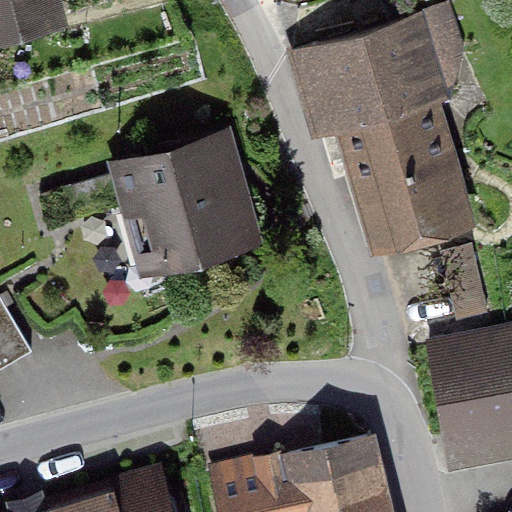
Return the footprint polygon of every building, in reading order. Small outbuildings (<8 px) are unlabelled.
[(0,0),(0,32),(56,17),(51,0),(0,0)] [(460,211),(402,17),(290,51),(302,95),(329,87),(372,236),(460,211)] [(158,258),(245,233),(218,140),(116,169),(129,213),(144,209),(158,258)] [(450,313),(482,306),(469,239),(437,245),(450,313)] [(0,366),(27,350),(0,304),(0,366)] [(511,329),(425,345),(441,435),(511,421),(511,329)] [(380,511),(362,436),(208,470),(217,511),(380,511)] [(41,507),(38,498),(6,508),(6,511),(163,511),(152,474),(41,507)]
